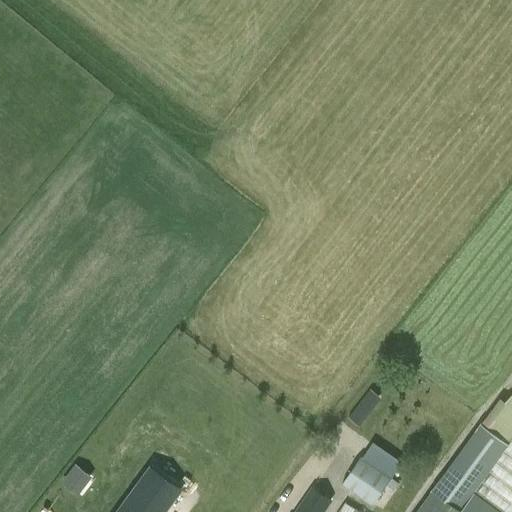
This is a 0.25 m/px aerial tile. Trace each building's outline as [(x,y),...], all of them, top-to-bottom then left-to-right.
[(415,511),(511,511),(511,393),(505,401),(500,397),(431,490),(432,490),(415,511)] [(342,484),(373,505),(386,485),(391,478),(392,477),(361,456),(342,484)] [(168,511),(177,501),(142,476),(116,511),(168,511)] [(391,478),(386,485),(394,490),(399,483),(391,478)] [(322,511),(331,500),(312,488),(295,511),(322,511)] [(360,511),(345,502),(338,511),(360,511)]
